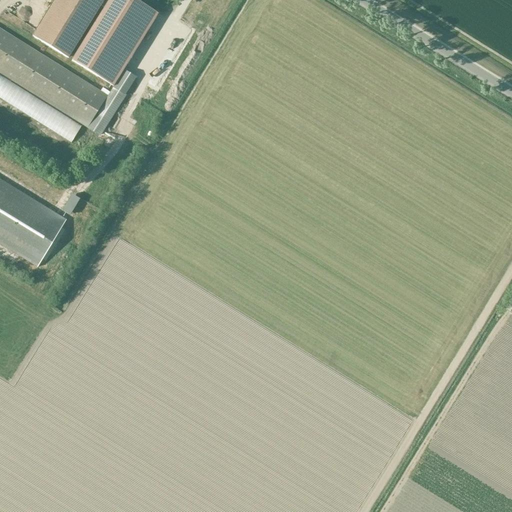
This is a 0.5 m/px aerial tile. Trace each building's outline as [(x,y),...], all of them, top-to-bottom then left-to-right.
[(57,0),(33,39),(66,58),(98,5),(100,0),(57,0)] [(100,0),(98,5),(104,9),(72,62),(114,87),(158,14),(134,0),(100,0)] [(107,98),(0,30),(0,74),(99,137),(125,96),(124,96),(135,78),(124,71),(107,98)] [(0,76),(0,99),(71,144),(81,127),(0,76)] [(0,245),(37,268),(42,260),(45,262),(64,231),(61,229),(66,221),(0,180),(0,245)] [(67,220),(77,205),(71,201),(61,215),(67,220)]
